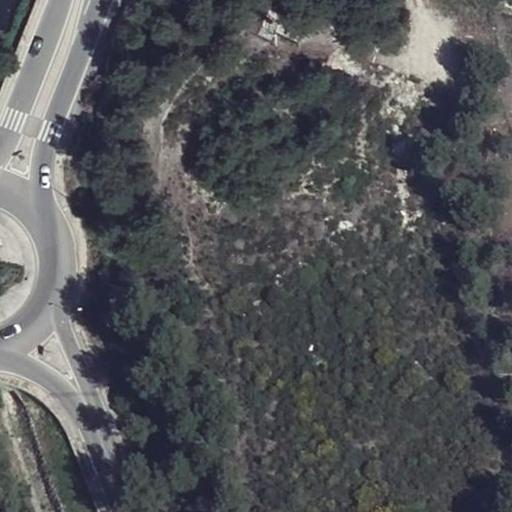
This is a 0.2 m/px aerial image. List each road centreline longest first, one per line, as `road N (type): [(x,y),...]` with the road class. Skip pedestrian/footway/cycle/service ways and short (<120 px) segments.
road 1 (secondary): [(42,213),(60,133),(111,0)]
road 2 (secondary): [(98,462),(54,302)]
road 3 (secondary): [(65,0),(0,152)]
road 4 (secondary): [(0,365),(41,382),(98,462)]
